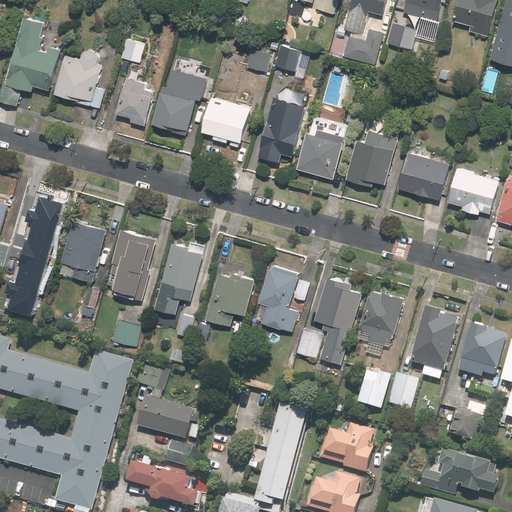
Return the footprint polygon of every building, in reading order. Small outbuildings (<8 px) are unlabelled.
[(338,0),(318,0),(316,9),(334,14),(338,0)] [(363,33),(369,12),(384,16),(387,0),(350,0),(349,6),(343,28),(363,33)] [(405,0),(403,12),(437,21),(443,0),(405,0)] [(459,0),(453,21),(471,26),(469,31),(488,36),(489,31),(490,31),(499,0),(459,0)] [(511,0),(506,0),(490,60),(511,65),(511,0)] [(242,28),(245,16),(235,14),(232,26),(242,28)] [(31,92),(33,84),(51,89),(61,52),(39,46),(45,23),(24,18),(18,40),(8,77),(6,84),(3,83),(0,95),(0,98),(18,103),(22,89),(31,92)] [(417,30),(393,23),(387,43),(412,50),(417,30)] [(383,38),(370,35),(366,50),(379,54),(383,38)] [(122,58),(140,63),(146,44),(127,39),(122,58)] [(302,50),(282,45),(276,67),(296,72),(302,50)] [(248,66),(267,72),(272,54),(253,48),(248,66)] [(84,49),(81,60),(66,56),(55,97),(92,107),(103,66),(97,64),(100,53),(84,49)] [(344,64),(336,61),(334,71),(342,73),(344,64)] [(169,70),(154,125),(189,135),(204,79),(169,70)] [(450,72),(442,70),(439,78),(447,80),(450,72)] [(118,114),(131,118),(130,122),(146,126),(155,92),(147,90),(148,84),(128,78),(118,114)] [(251,108),(211,98),(202,131),(242,142),(251,108)] [(305,106),(273,98),(260,148),(261,148),(258,157),(279,163),(281,154),(291,156),(305,106)] [(363,111),(351,108),(347,121),(359,124),(363,111)] [(314,117),(310,134),(306,133),(296,169),(334,180),(344,143),(342,143),(347,126),(314,117)] [(394,151),(397,138),(368,130),(365,143),(357,141),(346,180),(383,190),(394,151)] [(449,164),(409,153),(399,190),(439,201),(449,164)] [(478,215),(479,212),(490,215),(499,180),(457,169),(448,203),(462,207),(462,210),(478,215)] [(496,222),(511,226),(511,176),(508,175),(496,222)] [(54,262),(66,219),(32,210),(18,261),(38,267),(40,258),(54,262)] [(107,230),(74,221),(62,263),(95,272),(107,230)] [(158,239),(123,230),(106,292),(141,301),(158,239)] [(1,242),(0,243),(0,265),(5,267),(11,245),(1,242)] [(204,253),(172,244),(159,292),(191,301),(204,253)] [(297,277),(270,269),(260,305),(266,307),(262,325),(293,333),(299,312),(288,309),(297,277)] [(230,326),(234,313),(244,316),(255,279),(232,273),(231,277),(219,274),(206,320),(230,326)] [(295,298),(306,301),(311,282),(300,279),(295,298)] [(362,289),(326,279),(315,321),(328,325),(319,358),(340,364),(349,331),(351,331),(362,289)] [(37,322),(45,291),(25,286),(18,318),(37,322)] [(94,316),(100,290),(88,287),(82,313),(94,316)] [(403,301),(371,292),(359,335),(391,344),(403,301)] [(459,318),(425,309),(410,363),(444,372),(459,318)] [(198,318),(184,314),(179,334),(193,338),(198,318)] [(144,328),(118,321),(113,340),(138,347),(144,328)] [(194,343),(206,346),(212,325),(200,321),(194,343)] [(505,335),(471,326),(461,360),(496,369),(505,335)] [(324,334),(304,329),(297,353),(317,358),(324,334)] [(0,337),(0,459),(62,477),(55,501),(93,511),(134,361),(96,351),(90,374),(8,352),(11,340),(0,337)] [(511,342),(501,381),(511,384),(511,342)] [(195,356),(173,350),(170,362),(192,368),(195,356)] [(281,391),(288,366),(249,356),(242,381),(281,391)] [(169,373),(144,366),(139,385),(164,392),(169,373)] [(391,376),(367,369),(358,403),(382,410),(391,376)] [(410,411),(419,380),(397,374),(389,405),(410,411)] [(195,411),(145,397),(137,426),(187,439),(195,411)] [(283,511),(310,414),(280,406),(252,506),(272,511),(283,511)] [(476,442),(482,418),(457,411),(450,435),(476,442)] [(350,424),(346,437),(329,432),(322,460),(366,473),(374,444),(371,444),(375,431),(350,424)] [(192,447),(172,442),(167,462),(187,467),(192,447)] [(425,471),(421,486),(455,495),(457,487),(493,496),(501,466),(443,450),(436,474),(425,471)] [(199,494),(190,492),(193,479),(133,463),(127,484),(151,490),(149,496),(195,509),(199,494)] [(334,486),(316,481),(310,503),(328,508),(326,511),(356,511),(365,479),(338,472),(334,486)] [(478,511),(429,498),(424,511),(478,511)] [(260,511),(261,510),(223,499),(219,511),(260,511)]
